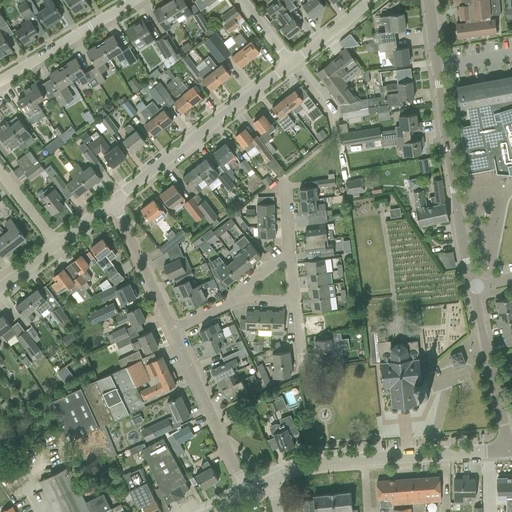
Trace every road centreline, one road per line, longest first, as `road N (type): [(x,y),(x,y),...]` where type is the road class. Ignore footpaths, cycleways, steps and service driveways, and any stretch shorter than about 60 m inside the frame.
road 1 (tertiary): [(473,289),(428,0)]
road 2 (tertiary): [(272,480),(318,464),(508,451)]
road 3 (residential): [(113,200),(290,63)]
road 4 (residential): [(244,492),(171,329)]
road 5 (tertiary): [(508,451),(473,289)]
road 6 (residential): [(0,83),(137,0)]
road 7 (residential): [(171,329),(113,200)]
